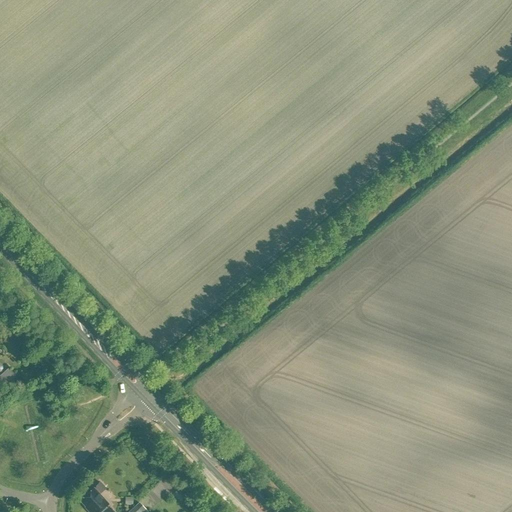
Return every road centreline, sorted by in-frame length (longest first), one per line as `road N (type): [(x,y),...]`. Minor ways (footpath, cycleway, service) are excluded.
road 1 (primary): [(145,393),(0,245)]
road 2 (primary): [(262,511),(145,393)]
road 3 (tertiary): [(50,502),(58,479),(145,393)]
